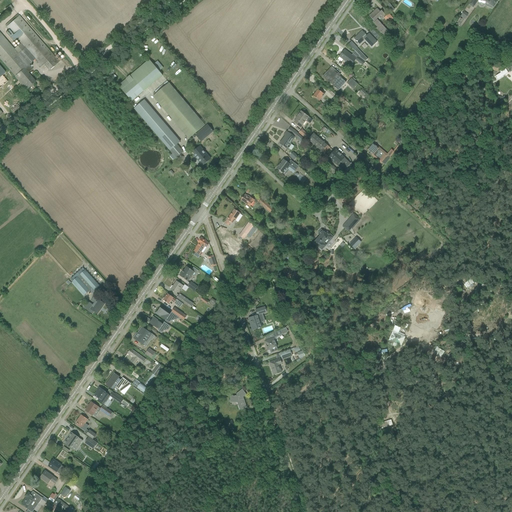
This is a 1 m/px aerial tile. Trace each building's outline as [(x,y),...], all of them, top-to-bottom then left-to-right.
[(482,0),(489,4),(487,7),(492,9),(498,0),(482,0)] [(377,27),(376,28),(384,36),(388,32),(376,19),(380,15),(382,17),(385,15),(381,11),(380,12),(377,9),(369,16),(374,21),(373,22),(377,27)] [(0,59),(10,71),(14,76),(15,76),(14,77),(17,80),(23,86),(26,90),(35,82),(28,73),(33,69),(29,64),(28,65),(18,54),(24,48),(35,60),(38,63),(37,64),(38,66),(38,67),(39,68),(43,64),(49,71),(59,62),(18,15),(14,18),(5,26),(21,44),(14,49),(0,33),(0,59)] [(365,35),(365,34),(362,31),(354,39),(359,44),(365,39),(370,44),(372,47),(377,42),(368,34),(366,36),(365,35)] [(348,44),(352,48),(354,51),(357,48),(351,42),(348,44)] [(338,59),(341,62),(342,60),(345,62),(346,61),(351,65),(356,59),(344,50),(339,57),(338,59)] [(130,76),(131,78),(128,81),(126,79),(118,86),(121,90),(132,102),(162,75),(159,72),(153,65),(152,63),(149,60),(130,76)] [(158,62),(153,65),(159,72),(163,68),(158,62)] [(335,88),(335,89),(336,89),(338,91),(346,82),(338,75),(339,74),(332,67),(323,77),(328,82),(329,81),(334,86),(333,86),(335,88)] [(501,73),(495,76),(498,79),(508,73),(504,67),(499,71),(501,73)] [(347,83),(353,89),(357,84),(351,79),(347,83)] [(153,97),(189,139),(205,125),(169,83),(153,97)] [(323,97),(322,96),(323,94),(318,90),(313,96),(319,101),(323,97)] [(330,105),(328,108),(331,110),(339,100),(334,97),(329,104),(330,105)] [(136,107),(134,108),(136,110),(170,150),(172,153),(176,158),(179,155),(183,152),(179,147),(177,145),(180,142),(144,100),(136,107)] [(297,118),(294,123),(300,127),(308,117),(301,111),(296,117),(297,118)] [(196,136),(201,141),(212,131),(207,126),(196,136)] [(290,144),(294,137),(292,136),(292,135),(295,137),(301,143),(304,139),(298,133),(294,131),(290,128),(288,131),(288,132),(280,144),(288,149),(288,148),(288,149),(289,148),(288,148),(291,144),(290,144)] [(299,133),(322,152),(327,145),(313,134),(310,137),(302,130),(299,133)] [(367,150),(373,155),(379,160),(382,163),(386,158),(384,156),(385,155),(378,149),(379,149),(373,144),(367,150)] [(195,157),(198,161),(200,160),(204,165),(205,164),(206,164),(208,162),(208,161),(210,159),(200,147),(193,152),(196,156),(195,157)] [(335,150),(328,157),(343,171),(350,163),(341,155),(341,154),(339,152),(339,153),(335,150)] [(277,168),(279,170),(279,171),(280,171),(283,173),(285,175),(289,170),(291,172),(297,165),(291,160),(288,163),(283,160),(277,168)] [(323,164),(333,173),(337,169),(326,160),(323,164)] [(352,186),(346,192),(350,195),(355,189),(352,186)] [(241,200),(245,203),(250,206),(254,200),(247,195),(247,196),(245,194),(241,200)] [(257,201),(270,213),(273,209),(261,198),(257,201)] [(225,223),(228,226),(230,222),(233,224),(240,213),(234,209),(225,223)] [(342,226),(348,232),(360,221),(352,215),(342,226)] [(249,222),(241,232),(247,236),(249,233),(254,226),(249,222)] [(318,234),(320,236),(314,243),(322,250),(333,237),(327,232),(325,234),(321,230),(318,234)] [(220,241),(229,249),(234,242),(225,235),(220,241)] [(361,242),(356,237),(349,244),(354,249),(361,242)] [(195,253),(194,255),(198,258),(200,255),(201,256),(203,253),(201,252),(205,246),(206,248),(209,244),(206,242),(206,241),(201,238),(198,242),(199,243),(197,246),(198,246),(194,252),(195,253)] [(287,240),(281,246),(286,250),(291,244),(287,240)] [(179,276),(188,282),(192,276),(193,276),(196,276),(199,271),(193,267),(192,270),(187,267),(184,271),(183,270),(179,276)] [(80,275),(77,278),(77,277),(72,282),(84,295),(89,291),(92,288),(95,291),(99,287),(85,270),(80,275)] [(289,277),(296,282),(301,275),(295,270),(289,277)] [(172,286),(170,288),(171,289),(170,290),(176,294),(180,288),(182,289),(183,286),(176,281),(173,286),(172,286)] [(188,286),(195,291),(198,287),(193,283),(192,285),(190,283),(188,286)] [(168,294),(163,300),(167,303),(168,304),(171,301),(174,303),(180,307),(182,304),(177,300),(176,300),(173,298),(172,297),(168,294)] [(97,314),(104,304),(94,297),(91,300),(95,303),(93,306),(87,301),(83,307),(92,314),(94,312),(97,314)] [(186,299),(183,302),(191,308),(193,305),(193,304),(186,299)] [(251,325),(251,326),(252,326),(253,330),(259,328),(259,329),(260,328),(262,327),(260,322),(259,319),(260,318),(259,314),(260,314),(261,314),(267,312),(265,307),(255,310),(257,315),(255,316),(249,318),(251,325)] [(179,317),(171,312),(170,314),(164,311),(160,308),(156,313),(160,316),(166,320),(165,321),(167,323),(168,322),(169,323),(169,322),(170,321),(171,321),(173,320),(175,320),(176,320),(177,319),(178,319),(179,317)] [(174,308),(171,312),(179,317),(180,318),(184,320),(186,316),(183,314),(174,308)] [(427,334),(429,329),(435,331),(441,318),(435,315),(434,317),(427,314),(426,317),(419,315),(414,329),(427,334)] [(159,330),(158,331),(162,333),(163,332),(164,331),(166,330),(167,330),(168,330),(170,327),(169,327),(170,326),(164,322),(163,324),(153,317),(149,323),(159,330)] [(137,333),(133,338),(137,341),(144,345),(146,347),(152,339),(155,336),(152,335),(146,330),(142,327),(139,332),(139,333),(138,334),(137,333)] [(282,329),(272,334),(274,338),(284,333),(282,329)] [(389,340),(401,346),(405,337),(393,332),(389,340)] [(267,344),(266,344),(267,347),(268,346),(269,350),(270,349),(271,353),(281,350),(279,346),(275,347),(274,344),(275,344),(273,338),(266,341),(267,344)] [(174,345),(183,351),(185,347),(177,341),(174,345)] [(280,353),(282,358),(292,355),(291,351),(295,350),(295,352),(300,351),(299,346),(290,349),(280,353)] [(145,354),(151,358),(155,352),(149,348),(145,354)] [(131,362),(134,364),(137,360),(140,362),(142,364),(145,360),(131,349),(128,353),(134,358),(131,362)] [(270,366),(273,375),(281,372),(279,367),(278,368),(277,364),(281,363),(280,359),(270,362),(271,366),(270,366)] [(155,376),(162,366),(158,364),(151,373),(155,376)] [(105,385),(111,389),(115,383),(118,385),(115,388),(121,392),(131,384),(123,378),(120,381),(118,379),(119,377),(114,373),(105,385)] [(236,383),(235,378),(226,380),(227,382),(229,382),(229,385),(231,384),(231,386),(236,386),(236,383)] [(152,391),(147,387),(140,382),(140,384),(136,388),(144,393),(148,396),(152,391)] [(99,401),(103,404),(104,405),(108,399),(110,396),(121,403),(123,400),(112,392),(110,396),(106,393),(100,388),(95,396),(100,399),(99,401)] [(246,406),(244,399),(243,399),(242,398),(246,395),(242,389),(236,394),(236,396),(235,396),(230,396),(230,401),(236,401),(239,410),(242,409),(247,407),(246,406)] [(91,402),(85,411),(89,413),(92,416),(93,415),(96,417),(99,413),(101,411),(109,417),(109,416),(112,412),(103,406),(101,409),(95,405),(91,402)] [(81,415),(76,423),(77,423),(76,425),(80,428),(85,431),(88,426),(85,424),(88,420),(85,418),(81,415)] [(89,431),(86,434),(93,439),(96,435),(89,430),(89,431)] [(70,436),(66,441),(64,443),(65,443),(64,444),(71,449),(76,442),(80,444),(83,441),(72,433),(71,434),(69,436),(70,436)] [(84,443),(93,449),(98,443),(89,437),(84,443)] [(61,466),(62,465),(53,459),(48,466),(56,472),(57,472),(60,474),(64,469),(61,466)] [(40,478),(44,481),(48,484),(51,481),(55,484),(57,479),(53,477),(45,471),(40,478)] [(25,508),(30,511),(33,507),(32,506),(35,502),(38,504),(42,498),(32,491),(30,494),(28,492),(24,497),(26,498),(21,504),(26,508),(25,508)] [(48,499),(52,503),(58,496),(55,494),(51,498),(50,497),(48,499)] [(61,501),(57,506),(65,511),(69,507),(61,501)]
